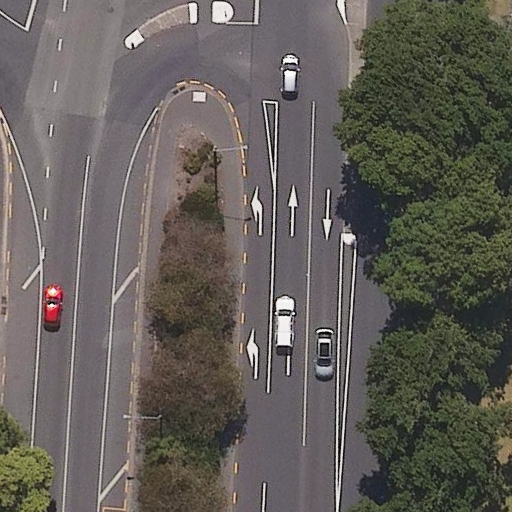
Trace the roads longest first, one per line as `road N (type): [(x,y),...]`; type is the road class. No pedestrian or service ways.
road 1 (secondary): [(393,0),(362,447),(349,511)]
road 2 (secondary): [(300,14),(328,56),(324,448),(340,511)]
road 3 (secondary): [(272,511),(285,450),(300,14)]
road 4 (secondary): [(260,511),(253,449),(259,143),(248,94),(231,65)]
road 5 (secondary): [(61,511),(90,137)]
road 6 (secondary): [(231,65),(200,57),(159,65),(129,85),(90,137)]
